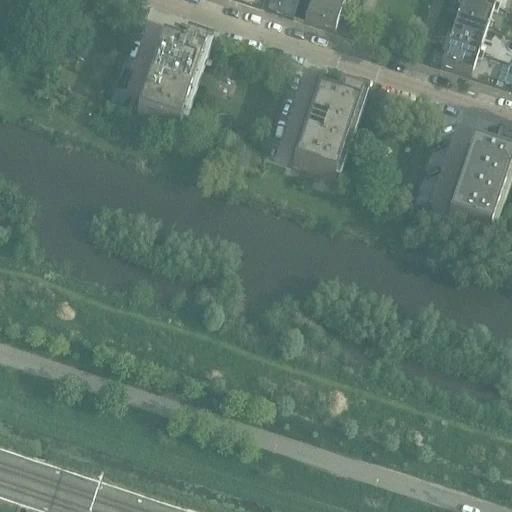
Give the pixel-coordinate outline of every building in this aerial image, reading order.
[(32,0),(0,0),(0,20),(23,28),(32,0)] [(342,11),(346,0),(312,0),(312,1),(342,11)] [(466,0),(463,0),(456,23),(487,33),(494,9),(466,0)] [(466,0),(494,9),(497,0),(466,0)] [(334,36),(342,11),(312,1),(304,26),(334,36)] [(479,57),(487,33),(456,23),(448,47),(479,57)] [(178,133),(197,78),(207,48),(212,50),(213,48),(186,39),(182,52),(161,45),(161,47),(163,47),(139,118),(137,118),(136,119),(178,133)] [(440,71),(470,81),(479,57),(448,47),(440,71)] [(333,185),(352,130),(362,100),(367,101),(368,100),(342,91),(338,104),(317,97),(316,99),(318,99),(295,170),(292,170),(292,171),(333,185)] [(489,238),(507,182),(511,168),(511,148),(497,143),(493,156),(472,149),(471,151),(473,152),(450,223),(447,222),(447,224),(489,238)]
